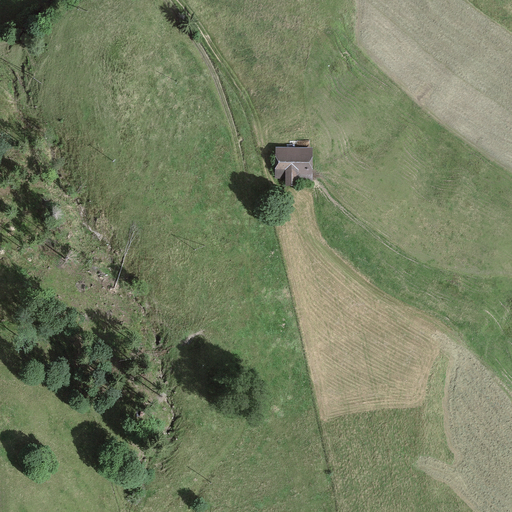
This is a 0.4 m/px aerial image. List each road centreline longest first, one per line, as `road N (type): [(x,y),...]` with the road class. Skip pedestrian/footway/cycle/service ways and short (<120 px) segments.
road 1 (track): [(202,511),(240,471),(259,424),(250,208),(238,133),(211,58),(170,0)]
road 2 (track): [(249,202),(282,198),(313,207),(392,288),(461,335),(511,397)]
road 3 (track): [(182,0),(246,97),(282,198)]
